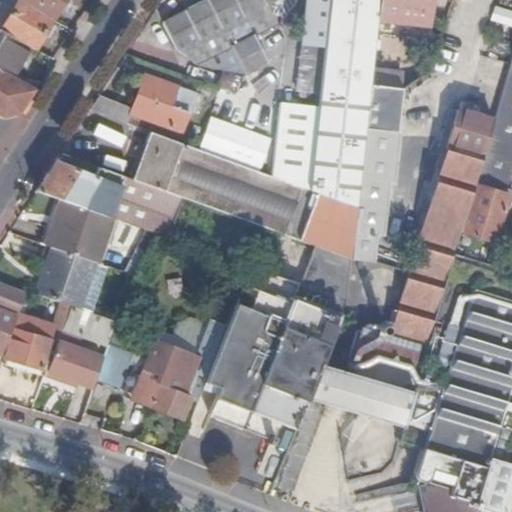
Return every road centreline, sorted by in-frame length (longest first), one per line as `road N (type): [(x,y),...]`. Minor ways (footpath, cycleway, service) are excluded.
road 1 (tertiary): [(244,511),(131,467),(0,429)]
road 2 (residential): [(126,0),(0,192)]
